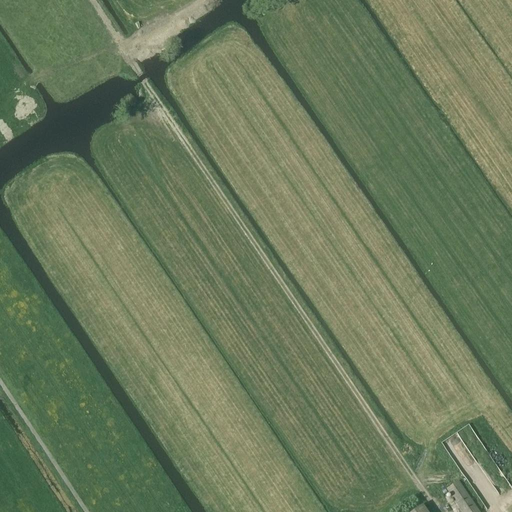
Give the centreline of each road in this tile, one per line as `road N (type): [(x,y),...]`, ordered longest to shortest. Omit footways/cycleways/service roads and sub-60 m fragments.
road 1 (track): [(436,511),(123,46),(199,0)]
road 2 (track): [(85,511),(0,384)]
